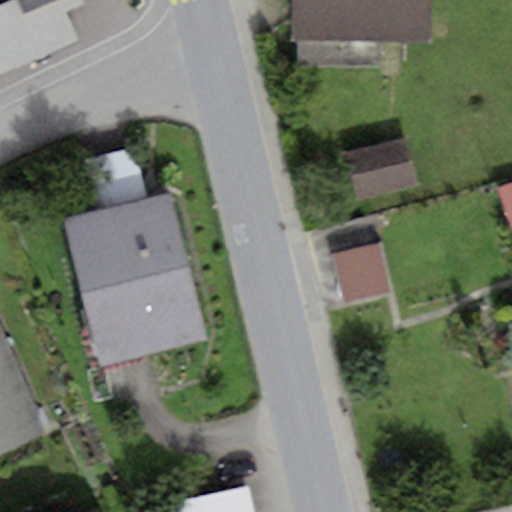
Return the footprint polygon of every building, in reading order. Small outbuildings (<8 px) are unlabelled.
[(84,0),(40,0),(23,8),(0,17),(0,75),(79,42),(67,12),(86,4),(84,0)] [(291,0),(292,42),(300,42),(300,62),(374,62),(374,40),(430,40),(429,0),(291,0)] [(406,139),(342,153),(353,200),(417,186),(406,139)] [(70,169),(82,214),(144,200),(131,153),(70,169)] [(511,183),(497,188),(511,234),(511,183)] [(82,214),(66,218),(101,366),(208,341),(173,193),(144,200),(82,214)] [(380,247),(332,257),(343,304),(391,294),(380,247)] [(0,337),(0,454),(43,435),(0,337)] [(175,505),(175,511),(249,511),(245,490),(175,505)]
